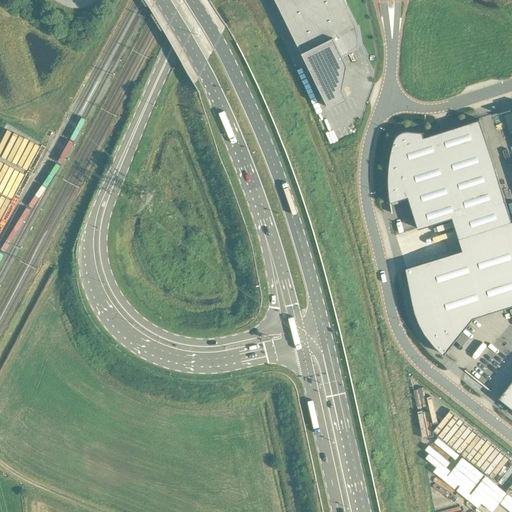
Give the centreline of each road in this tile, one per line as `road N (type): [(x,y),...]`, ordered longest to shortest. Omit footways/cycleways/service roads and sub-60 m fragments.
road 1 (tertiary): [(191,0),(93,212),(89,273),(121,330),(174,360),(234,360),(302,346)]
road 2 (tertiary): [(260,332),(202,343),(156,331),(112,287),(102,251),(106,214),(200,0)]
road 3 (tertiary): [(511,437),(426,370),(399,336),(365,186),(382,100)]
road 4 (primary): [(323,332),(261,136),(192,0)]
road 5 (primary): [(165,0),(237,143),(277,266)]
road 6 (primary): [(364,511),(323,332)]
road 7 (primary): [(302,346),(338,511)]
road 8 (unclassified): [(382,100),(437,108),(511,85)]
